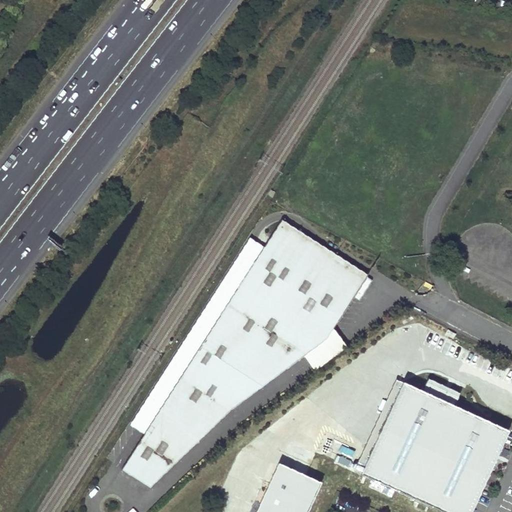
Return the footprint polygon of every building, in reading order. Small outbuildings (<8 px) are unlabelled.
[(280,220),(118,469),(146,487),(199,436),(188,429),(217,402),(270,364),(282,370),(324,339),(366,275),(280,220)] [(188,429),(199,436),(228,409),(282,370),(270,364),(217,402),(188,429)] [(365,467),(321,446),(315,460),(430,511),(469,511),(504,436),(451,412),(456,399),(425,385),(420,397),(401,389),(365,467)] [(321,446),(302,438),(296,451),(307,456),(315,460),(321,446)] [(307,456),(296,451),(286,475),(297,479),(307,456)] [(286,475),(274,469),(253,511),(304,511),(316,488),(297,479),(286,475)] [(316,492),(312,500),(318,502),(321,495),(316,492)]
